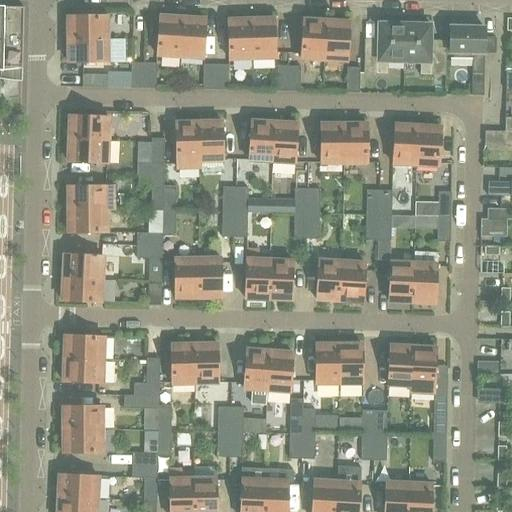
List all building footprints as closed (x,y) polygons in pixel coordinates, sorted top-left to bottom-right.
[(0,74),(13,75),(13,68),(22,68),(23,7),(0,6),(0,74)] [(68,16),(68,39),(107,39),(106,15),(68,16)] [(156,55),(180,57),(182,18),(159,17),(156,55)] [(180,57),(204,58),(206,20),(182,18),(180,57)] [(251,20),(252,58),(276,58),(275,19),(251,20)] [(228,59),(252,58),(251,20),(227,21),(228,59)] [(300,58),(324,60),(326,21),(302,20),(300,58)] [(404,62),(405,24),(394,24),(392,20),(383,20),(380,24),(379,24),(378,47),(364,47),(363,74),(387,74),(387,61),(404,62)] [(415,24),(405,24),(404,62),(420,62),(420,75),(445,75),(446,49),(430,48),(430,25),(429,25),(426,21),(417,20),(415,24)] [(350,23),(326,21),(324,60),(348,61),(350,23)] [(472,58),(472,53),(495,53),(496,38),(484,37),(484,28),(450,27),(447,27),(446,52),(450,52),(450,53),(453,53),(453,58),(472,58)] [(68,39),(69,63),(107,63),(125,63),(125,39),(107,39),(68,39)] [(130,88),(143,88),(144,63),(131,63),(130,88)] [(143,88),(156,89),(156,63),(144,63),(143,88)] [(203,90),(215,90),(216,65),(203,64),(203,90)] [(215,90),(228,90),(228,65),(216,65),(215,90)] [(275,91),(287,91),(288,66),(275,66),(275,91)] [(300,66),(288,66),(287,91),(300,92),(300,66)] [(347,67),(346,93),(359,93),(360,68),(347,67)] [(484,72),(472,72),(471,96),(483,96),(484,72)] [(107,88),(108,75),(82,74),(82,87),(107,88)] [(70,115),(69,139),(107,140),(108,117),(70,115)] [(222,122),(198,123),(200,167),(201,167),(200,161),(223,160),(222,122)] [(248,160),(272,161),(274,123),(250,122),(248,160)] [(176,168),(200,167),(198,123),(175,123),(176,168)] [(298,124),(274,123),(272,161),(295,163),(298,124)] [(320,163),(344,163),(344,125),(320,125),(320,163)] [(367,125),(344,125),(344,163),(367,163),(367,125)] [(392,164),(416,165),(418,127),(394,125),(392,164)] [(441,128),(418,127),(416,165),(439,166),(441,128)] [(106,164),(107,140),(69,139),(68,162),(106,164)] [(151,143),(151,163),(163,164),(164,139),(151,139),(151,143)] [(139,143),(138,163),(151,163),(151,143),(139,143)] [(138,163),(138,176),(163,176),(163,164),(151,164),(151,163),(138,163)] [(163,189),(163,186),(163,176),(138,176),(138,188),(163,189)] [(488,182),(487,196),(503,196),(511,196),(511,182),(503,182),(488,182)] [(68,186),(68,210),(113,209),(112,186),(68,186)] [(176,186),(163,186),(163,189),(163,211),(175,211),(176,186)] [(222,212),(235,212),(235,187),(222,187),(222,212)] [(235,187),(235,212),(247,213),(248,188),(235,187)] [(306,214),(307,189),(295,189),(294,214),(306,214)] [(307,189),(306,214),(319,214),(320,189),(307,189)] [(378,215),(379,191),(366,190),(366,215),(378,215)] [(379,191),(378,215),(391,216),(392,191),(379,191)] [(438,192),(438,217),(450,217),(451,192),(438,192)] [(113,209),(68,210),(68,233),(107,233),(107,210),(113,210),(113,209)] [(486,209),(486,219),(493,219),(502,220),(507,220),(510,220),(510,209),(486,209)] [(163,211),(162,234),(162,236),(175,236),(175,211),(163,211)] [(221,237),(234,237),(235,212),(222,212),(221,237)] [(235,212),(234,237),(247,238),(247,213),(235,212)] [(293,239),(306,239),(306,214),(294,214),(293,239)] [(319,239),(319,214),(306,214),(306,239),(319,239)] [(365,240),(378,241),(378,215),(366,215),(365,240)] [(378,215),(378,241),(391,241),(391,216),(378,215)] [(450,217),(438,217),(437,242),(450,242),(450,217)] [(492,236),(493,219),(486,219),(481,219),(480,236),(492,236)] [(137,233),(137,246),(162,246),(162,236),(162,234),(137,233)] [(390,260),(391,241),(378,241),(378,260),(390,260)] [(136,258),(149,258),(161,259),(162,246),(137,246),(136,258)] [(499,247),(485,247),(484,256),(499,256),(499,247)] [(268,299),(269,261),(258,260),(259,249),(247,248),(246,260),(244,298),(268,299)] [(413,264),(412,302),(435,303),(437,265),(438,253),(414,252),(413,264)] [(64,254),(63,278),(101,279),(103,256),(64,254)] [(148,283),(161,284),(161,259),(149,258),(148,283)] [(198,298),(197,259),(174,259),(174,298),(198,298)] [(221,259),(197,259),(198,298),(222,297),(221,259)] [(269,261),(268,299),(292,300),(293,262),(269,261)] [(315,299),(339,301),(341,262),(318,261),(315,299)] [(365,264),(341,262),(339,301),(363,302),(365,264)] [(388,301),(411,302),(413,264),(390,263),(388,301)] [(100,303),(101,279),(63,278),(62,301),(100,303)] [(509,303),(509,288),(501,288),(501,302),(509,303)] [(500,327),(509,327),(509,312),(501,312),(500,327)] [(65,335),(64,359),(102,360),(103,337),(65,335)] [(194,345),(195,383),(219,383),(218,344),(194,345)] [(195,383),(194,345),(170,345),(171,384),(195,383)] [(315,383),(339,383),(339,345),(315,345),(315,383)] [(339,345),(339,383),(363,383),(362,345),(339,345)] [(410,392),(413,347),(389,346),(387,384),(410,386),(410,392)] [(437,349),(413,347),(410,392),(434,393),(433,437),(446,437),(447,367),(436,367),(437,349)] [(265,405),(267,390),(269,352),(246,350),(243,388),(251,389),(250,404),(265,405)] [(293,353),(269,352),(267,390),(290,392),(293,353)] [(102,360),(64,359),(63,382),(102,384),(102,360)] [(147,359),(146,383),(146,384),(159,384),(159,359),(147,359)] [(477,362),(477,375),(499,375),(499,362),(477,362)] [(134,383),(133,395),(158,396),(159,384),(146,384),(146,383),(134,383)] [(479,403),(507,404),(507,389),(479,389),(479,403)] [(158,409),(158,406),(158,396),(133,395),(124,395),(123,408),(158,409)] [(290,399),(289,433),(302,434),(303,409),(303,399),(290,399)] [(63,430),(102,429),(102,406),(63,406),(63,430)] [(158,409),(158,431),(171,431),(171,406),(158,406),(158,409)] [(217,432),(230,432),(230,407),(218,407),(217,432)] [(230,407),(230,432),(242,433),(243,408),(230,407)] [(303,409),(302,434),(314,434),(315,432),(315,419),(315,415),(315,409),(303,409)] [(361,435),(374,435),(374,410),(362,410),(361,435)] [(374,410),(374,435),(386,436),(387,411),(374,410)] [(315,419),(315,432),(336,432),(337,416),(315,415),(315,419)] [(498,422),(498,437),(506,437),(507,423),(498,422)] [(102,429),(63,430),(63,453),(102,453),(102,429)] [(170,456),(171,431),(158,431),(157,453),(157,456),(170,456)] [(217,457),(229,457),(230,432),(217,432),(217,457)] [(230,432),(229,457),(242,458),(242,433),(230,432)] [(289,433),(289,459),(302,459),(302,434),(289,433)] [(302,434),(302,459),(314,459),(314,434),(302,434)] [(361,460),(373,460),(374,435),(361,435),(361,460)] [(386,461),(386,436),(374,435),(373,460),(386,461)] [(433,454),(433,438),(410,437),(410,453),(433,454)] [(446,437),(433,437),(433,454),(432,462),(445,462),(446,437)] [(498,446),(497,460),(506,461),(506,446),(498,446)] [(132,453),(132,465),(157,466),(157,456),(157,453),(132,453)] [(131,478),(144,478),(157,478),(157,466),(132,465),(131,478)] [(193,479),(193,511),(216,511),(216,479),(214,479),(214,467),(193,468),(193,472),(193,479)] [(337,482),(334,511),(358,511),(360,484),(361,468),(338,467),(337,482)] [(193,511),(193,472),(182,472),(181,468),(170,468),(170,480),(169,480),(169,511),(193,511)] [(239,511),(263,511),(265,481),(265,469),(241,468),(241,480),(239,511)] [(265,469),(265,481),(263,511),(287,511),(288,482),(293,482),(293,470),(265,469)] [(59,474),(58,498),(97,500),(98,476),(59,474)] [(497,474),(497,488),(505,488),(506,474),(497,474)] [(144,478),(143,503),(156,503),(157,478),(144,478)] [(334,511),(337,482),(313,481),(311,511),(334,511)] [(383,511),(407,511),(409,484),(385,483),(383,511)] [(409,484),(407,511),(431,511),(432,485),(409,484)] [(497,497),(496,511),(505,511),(505,497),(497,497)] [(95,511),(97,500),(58,498),(57,511),(95,511)]
